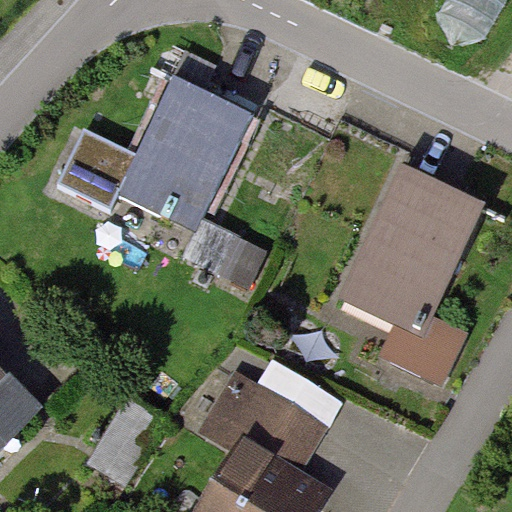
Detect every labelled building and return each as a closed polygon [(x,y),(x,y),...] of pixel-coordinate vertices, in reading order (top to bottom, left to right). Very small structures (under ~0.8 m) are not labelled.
[(496,34),(510,0),(455,0),(450,14),(496,34)] [(204,255),(268,114),(185,77),(121,217),(204,255)] [(503,213),(419,169),(345,309),(429,353),(503,213)] [(0,462),(39,426),(0,384),(0,462)] [(133,477),(169,413),(135,394),(99,459),(133,477)] [(342,511),(355,487),(247,434),(208,511),(342,511)]
